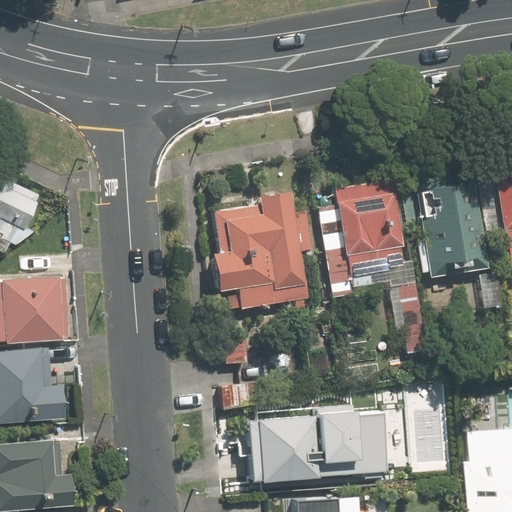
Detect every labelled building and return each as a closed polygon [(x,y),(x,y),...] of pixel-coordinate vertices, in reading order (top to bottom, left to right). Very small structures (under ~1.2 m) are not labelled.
[(430,273),(486,263),(466,163),(411,173),(430,273)] [(511,167),(493,171),(510,258),(511,257),(511,167)] [(406,279),(390,174),(314,186),(330,288),(386,280),(393,326),(400,325),(403,350),(423,347),(412,278),(406,279)] [(0,235),(12,241),(35,192),(0,175),(0,235)] [(226,305),(305,293),(298,246),(307,244),(302,211),(293,213),(288,186),(255,191),(257,198),(211,205),(217,246),(211,247),(217,285),(223,284),(226,305)] [(1,340),(60,338),(57,274),(0,276),(0,337),(1,338),(1,340)] [(227,362),(244,360),(240,332),(222,334),(227,362)] [(40,344),(0,346),(0,417),(62,415),(60,384),(41,384),(40,344)] [(246,379),(219,383),(222,405),(249,401),(246,379)] [(254,414),(258,475),(384,468),(380,407),(254,414)] [(240,429),(222,428),(220,454),(238,456),(240,429)] [(0,506),(73,502),(71,470),(53,471),(50,435),(0,438),(0,506)] [(460,458),(463,511),(511,511),(511,439),(464,442),(465,458),(460,458)] [(336,511),(335,494),(292,497),(293,511),(336,511)]
